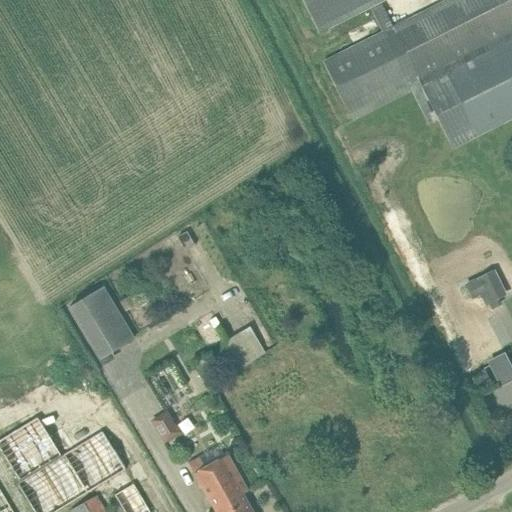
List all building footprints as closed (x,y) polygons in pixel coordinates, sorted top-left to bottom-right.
[(301,0),(320,34),(370,9),(381,31),(393,26),(381,3),(385,0),(301,0)] [(381,31),(322,61),(349,115),(408,85),(410,89),(421,84),(419,80),(511,33),(511,0),(444,0),(393,26),(381,31)] [(511,38),(421,84),(410,89),(428,126),(438,122),(452,150),(511,119),(511,38)] [(476,298),(485,294),(490,306),(511,296),(498,269),(469,283),(476,298)] [(97,356),(131,335),(99,284),(65,305),(97,356)] [(223,344),(237,367),(267,349),(253,326),(223,344)] [(489,362),(502,388),(511,382),(511,364),(506,353),(489,362)] [(152,422),(154,426),(158,424),(168,440),(179,433),(166,413),(152,422)] [(37,417),(0,438),(0,455),(33,511),(58,511),(106,483),(123,511),(150,511),(102,431),(60,456),(37,417)] [(199,458),(188,464),(193,473),(215,511),(251,511),(242,494),(246,492),(232,467),(225,454),(218,458),(204,466),(199,458)] [(0,511),(11,511),(0,491),(0,511)] [(111,511),(101,494),(71,511),(111,511)]
